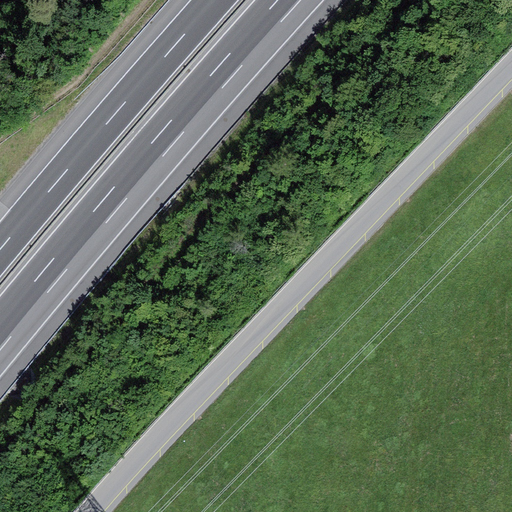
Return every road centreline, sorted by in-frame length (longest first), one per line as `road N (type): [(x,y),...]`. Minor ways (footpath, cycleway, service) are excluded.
road 1 (unclassified): [(511,66),(95,511)]
road 2 (motorway): [(0,334),(287,0)]
road 3 (motorway): [(213,0),(0,248)]
